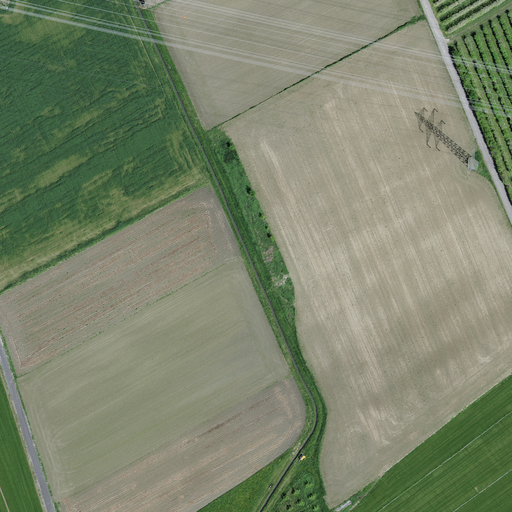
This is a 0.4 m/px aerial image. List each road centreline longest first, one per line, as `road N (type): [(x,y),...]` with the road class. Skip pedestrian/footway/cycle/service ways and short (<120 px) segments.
road 1 (unclassified): [(511,215),(421,0)]
road 2 (track): [(0,344),(54,511)]
road 3 (track): [(308,471),(319,405),(286,331)]
